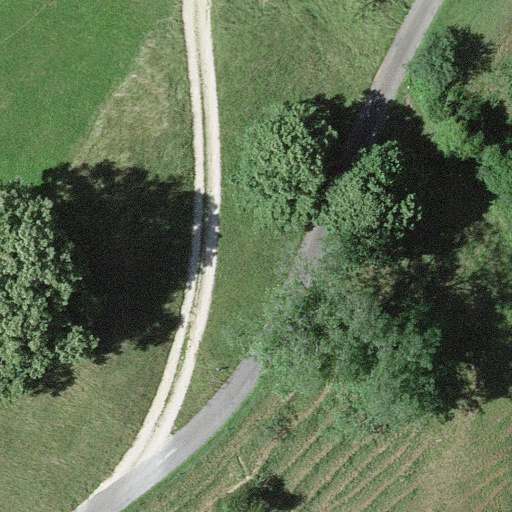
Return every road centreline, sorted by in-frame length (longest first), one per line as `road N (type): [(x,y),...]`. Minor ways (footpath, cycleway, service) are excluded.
road 1 (unclassified): [(89,511),(226,399),(329,220),(434,0)]
road 2 (track): [(118,490),(174,403),(202,254),(196,0)]
